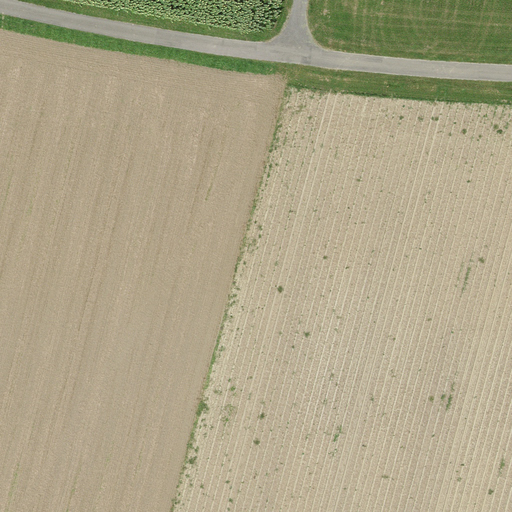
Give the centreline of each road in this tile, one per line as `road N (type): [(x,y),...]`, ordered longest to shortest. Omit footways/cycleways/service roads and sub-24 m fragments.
road 1 (track): [(293,55),(0,6)]
road 2 (track): [(511,75),(293,55)]
